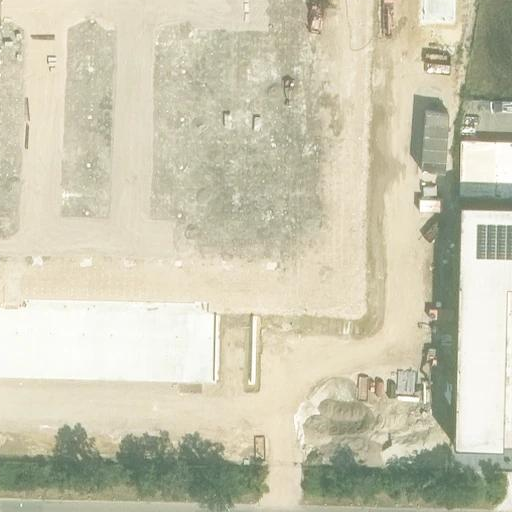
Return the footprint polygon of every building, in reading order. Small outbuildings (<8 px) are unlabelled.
[(0,0),(0,308),(364,318),(372,0),(0,0)] [(454,22),(454,0),(422,0),(422,21),(454,22)] [(458,196),(494,197),(511,197),(511,140),(460,139),(458,196)] [(511,203),(456,203),(450,443),(502,444),(511,444),(511,203)] [(183,477),(207,478),(207,466),(183,466),(183,477)]
